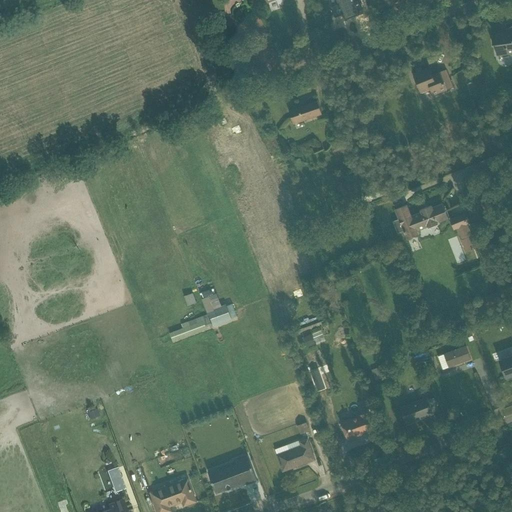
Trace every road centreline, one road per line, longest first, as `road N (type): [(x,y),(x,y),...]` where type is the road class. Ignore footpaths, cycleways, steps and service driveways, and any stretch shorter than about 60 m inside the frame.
road 1 (residential): [(263,511),(511,419)]
road 2 (residential): [(481,0),(326,60)]
